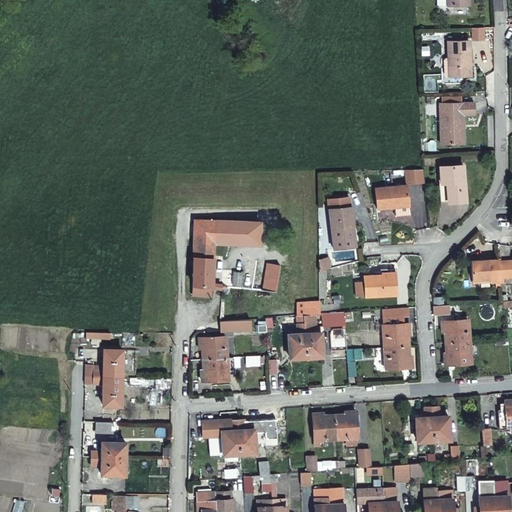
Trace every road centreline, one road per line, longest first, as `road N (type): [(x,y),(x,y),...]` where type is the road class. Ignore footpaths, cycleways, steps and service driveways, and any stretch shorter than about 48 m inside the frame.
road 1 (residential): [(180,402),(428,386)]
road 2 (residential): [(502,0),(503,169),(486,206)]
road 3 (residential): [(180,402),(186,219)]
road 4 (residential): [(75,371),(72,511)]
